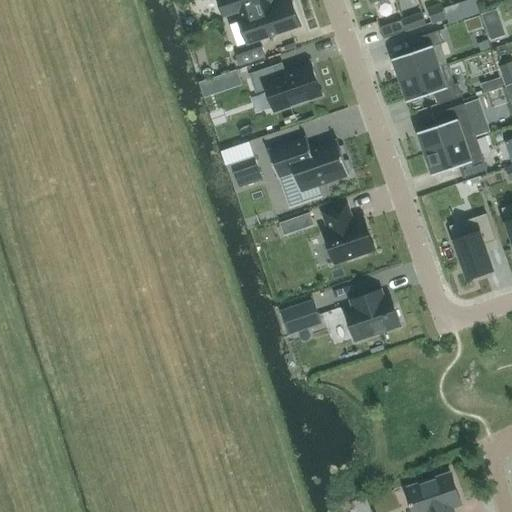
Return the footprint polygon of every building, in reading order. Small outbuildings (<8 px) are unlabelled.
[(270,0),(233,0),(249,46),(299,29),(290,2),(273,8),(270,0)] [(441,5),(427,10),(432,26),(447,21),(441,5)] [(422,14),(402,21),(406,32),(426,25),(422,14)] [(479,17),(464,22),(468,34),(483,28),(479,17)] [(402,21),(380,28),(384,40),(406,32),(402,21)] [(400,81),(440,68),(433,48),(443,44),(439,31),(415,39),(419,51),(392,60),(400,81)] [(240,67),(266,58),(262,47),(236,56),(240,67)] [(312,66),(286,75),(282,64),(249,75),(256,94),(267,90),(275,113),(322,96),(312,66)] [(440,68),(400,81),(407,103),(434,94),(438,105),(462,97),(457,84),(454,86),(447,65),(440,68)] [(418,133),(425,155),(476,137),(465,105),(441,113),(445,124),(418,133)] [(476,137),(425,155),(433,177),(459,167),(463,179),(487,170),(476,137)] [(338,142),(311,151),(307,139),(269,152),(278,178),(289,210),(322,199),(318,186),(349,175),(338,142)] [(255,157),(232,165),(239,187),(263,179),(255,157)] [(347,205),(323,214),(330,233),(325,235),(335,263),(349,258),(349,261),(365,255),(364,253),(375,249),(365,221),(352,226),(351,221),(352,220),(347,205)] [(511,206),(502,210),(511,239),(511,206)] [(495,241),(486,215),(450,227),(468,280),(493,271),(486,252),(484,245),(495,241)] [(353,308),(345,311),(355,342),(401,326),(390,296),(383,298),(381,291),(351,301),(353,308)] [(314,300),(289,309),(295,324),(319,316),(314,300)] [(400,467),(403,481),(448,472),(445,458),(400,467)] [(452,511),(451,508),(461,504),(451,475),(406,490),(413,511),(452,511)]
